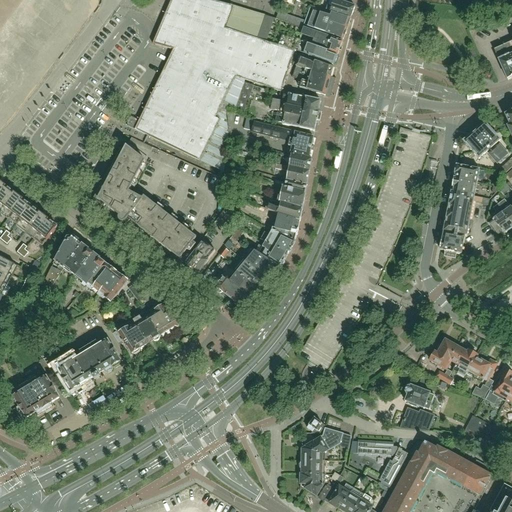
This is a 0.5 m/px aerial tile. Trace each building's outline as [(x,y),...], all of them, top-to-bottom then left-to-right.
[(291,62),(294,53),(295,52),(278,46),(227,29),(225,29),(233,6),(210,0),(171,0),(153,44),(173,49),(140,121),(132,117),(127,126),(219,171),(228,152),(228,138),(228,133),(227,123),(226,109),(235,110),(235,109),(244,83),(245,80),(280,92),(291,62)] [(355,7),(355,6),(345,3),(346,1),(342,0),(335,0),(334,0),(331,12),(350,19),(355,7)] [(234,6),(227,29),(258,40),(265,16),(234,6)] [(350,19),(331,12),(325,10),(325,11),(311,7),(306,22),(304,26),(326,34),(343,40),(350,19)] [(305,22),(279,13),(277,21),(300,28),(304,26),(306,22),(305,22)] [(342,42),(303,29),(301,35),(314,40),(312,45),(338,55),(342,42)] [(338,55),(312,45),(299,41),(299,40),(282,33),(278,46),(295,52),(304,55),(334,66),(338,55)] [(511,41),(494,50),(499,60),(498,61),(508,81),(511,78),(511,41)] [(293,60),(298,62),(295,71),(329,82),(331,78),(333,68),(294,53),(291,62),(292,62),(293,60)] [(299,89),(325,97),(325,96),(329,98),(334,79),(331,78),(329,82),(295,71),(293,77),(302,80),(299,89)] [(245,112),(253,86),(244,83),(235,109),(245,112)] [(319,122),(321,113),(318,113),(320,104),(321,104),(321,102),(319,101),(319,102),(303,98),(303,96),(292,94),(292,96),(288,95),(288,97),(283,96),(282,101),(273,99),(270,110),(278,112),(276,122),(283,123),(282,125),(314,132),(315,130),(314,130),(316,121),(319,122)] [(292,132),(254,122),(251,132),(289,142),(288,146),(292,147),(291,154),(293,154),(293,155),(309,159),(309,157),(310,151),(311,151),(312,146),(311,146),(313,140),(314,138),(292,133),(292,132)] [(465,141),(463,142),(464,143),(478,159),(479,160),(480,159),(486,154),(487,152),(489,155),(497,164),(509,154),(501,144),(500,145),(499,142),(501,141),(499,140),(486,124),(485,123),(484,123),(483,124),(484,124),(470,137),(467,139),(465,141)] [(313,366),(326,375),(343,349),(357,325),(369,302),(394,315),(398,308),(400,303),(402,299),(377,286),(389,260),(401,233),(408,213),(416,192),(418,186),(426,160),(433,137),(403,129),(401,128),(393,155),(384,181),(374,207),(369,221),(358,247),(344,276),(328,307),(313,332),(298,356),(308,362),(313,366)] [(128,219),(142,200),(129,193),(145,162),(126,148),(123,153),(120,152),(93,202),(104,207),(105,206),(119,217),(119,218),(119,219),(118,219),(118,220),(119,221),(119,222),(120,223),(121,224),(122,224),(123,224),(124,223),(125,223),(126,222),(128,219)] [(287,167),(309,171),(312,160),(309,159),(293,155),(290,155),(289,157),(287,167)] [(500,169),(496,173),(504,175),(511,168),(511,158),(508,162),(502,167),(500,169)] [(309,171),(287,167),(286,166),(286,167),(276,165),(275,169),(286,172),(285,180),(307,185),(310,171),(309,171)] [(477,183),(480,170),(457,166),(455,174),(455,175),(455,179),(477,183)] [(282,187),(282,188),(305,193),(307,186),(307,185),(285,180),(285,183),(275,181),(275,183),(271,182),(272,180),(258,177),(256,184),(267,186),(267,183),(282,187)] [(477,183),(455,179),(454,179),(452,188),(453,188),(452,192),(474,197),(477,183)] [(0,211),(15,193),(14,193),(6,187),(0,194),(0,211)] [(303,204),(306,194),(305,193),(282,188),(279,204),(302,211),(303,211),(303,209),(302,209),(303,204)] [(467,237),(473,204),(474,197),(452,192),(451,192),(449,206),(449,210),(448,210),(446,220),(447,220),(446,223),(445,223),(444,233),(442,243),(441,243),(440,249),(441,249),(441,251),(444,251),(444,252),(446,253),(445,257),(455,259),(456,254),(457,255),(458,254),(462,255),(465,236),(467,237)] [(0,213),(8,219),(23,200),(18,196),(19,196),(16,194),(16,195),(15,193),(0,211),(0,213)] [(188,231),(179,224),(178,224),(176,223),(176,222),(167,215),(167,216),(165,214),(156,206),(156,207),(144,198),(142,200),(128,219),(139,228),(148,235),(150,237),(159,244),(160,244),(162,245),(161,246),(171,253),(185,264),(193,253),(191,252),(196,245),(193,243),(196,239),(188,232),(188,231)] [(16,226),(31,207),(23,201),(23,200),(8,219),(8,220),(9,219),(17,225),(16,226)] [(511,208),(504,200),(497,205),(504,215),(504,216),(507,221),(509,221),(510,223),(511,225),(511,208)] [(302,211),(279,204),(278,208),(267,205),(265,210),(271,212),(273,212),(300,222),(302,211)] [(505,235),(511,229),(511,225),(510,223),(509,221),(507,221),(504,216),(504,215),(497,205),(493,208),(499,216),(493,220),(496,224),(491,227),(498,236),(503,233),(505,235)] [(36,210),(31,207),(16,226),(25,233),(40,213),(39,213),(38,212),(39,212),(36,210)] [(298,230),(300,222),(273,212),(271,212),(268,223),(275,224),(273,228),(269,227),(268,228),(272,231),(295,242),(297,235),(297,236),(299,230),(298,230)] [(33,239),(49,220),(47,219),(47,218),(45,216),(44,217),(40,213),(25,233),(33,239)] [(49,220),(33,239),(42,246),(54,231),(57,227),(49,220)] [(4,242),(8,237),(10,234),(6,231),(4,234),(0,239),(4,242)] [(261,241),(265,243),(288,256),(296,243),(295,242),(272,231),(270,236),(265,233),(261,241)] [(63,269),(64,268),(81,245),(78,243),(79,241),(73,237),(72,238),(71,238),(67,238),(54,262),(55,263),(52,267),(46,279),(39,293),(46,299),(55,286),(54,285),(63,269)] [(199,274),(216,252),(203,242),(186,264),(187,265),(186,267),(190,270),(193,270),(194,270),(199,274)] [(288,256),(265,243),(263,248),(259,245),(255,252),(259,254),(275,265),(281,268),(288,256)] [(21,255),(25,250),(27,247),(23,245),(17,253),(21,255)] [(76,277),(93,255),(89,251),(88,248),(84,245),(84,246),(82,246),(81,245),(64,268),(76,277)] [(259,254),(255,252),(253,250),(244,262),(265,279),(266,279),(271,270),(275,265),(259,254)] [(87,286),(104,263),(100,260),(99,257),(96,254),(96,255),(93,255),(76,277),(87,286)] [(0,269),(13,276),(18,265),(0,255),(0,269)] [(265,279),(244,262),(236,272),(257,288),(265,279)] [(99,295),(116,273),(116,272),(116,270),(112,267),(110,268),(109,267),(104,264),(105,264),(104,263),(87,286),(99,295)] [(0,281),(8,286),(13,276),(0,269),(0,281)] [(111,304),(128,282),(127,279),(124,276),(121,277),(120,276),(116,273),(116,272),(116,273),(99,295),(111,304)] [(257,288),(236,272),(228,281),(249,298),(255,292),(257,288)] [(240,306),(249,298),(228,281),(222,277),(219,281),(221,282),(216,288),(218,289),(217,292),(221,294),(223,293),(235,302),(234,303),(235,306),(238,306),(238,305),(240,306)] [(29,284),(25,283),(20,292),(22,293),(25,295),(30,285),(29,284)] [(129,289),(136,298),(142,293),(136,284),(129,289)] [(142,293),(136,298),(140,303),(146,298),(142,293)] [(176,321),(174,317),(173,318),(168,311),(167,311),(165,310),(161,305),(147,313),(161,336),(165,334),(167,337),(177,331),(175,328),(176,328),(178,328),(180,322),(176,321)] [(161,336),(147,313),(133,322),(148,345),(153,341),(156,342),(158,341),(159,341),(160,339),(160,337),(161,336)] [(148,345),(133,322),(126,326),(127,329),(119,334),(132,355),(133,354),(136,355),(139,353),(140,350),(140,349),(148,345)] [(112,334),(118,343),(121,342),(115,333),(112,334)] [(121,361),(116,355),(117,355),(112,347),(112,348),(108,341),(91,350),(104,372),(105,371),(106,373),(108,373),(112,371),(113,369),(111,367),(121,361)] [(460,358),(454,355),(458,348),(446,341),(438,355),(435,353),(430,361),(432,362),(431,364),(437,367),(438,365),(446,369),(450,361),(456,364),(460,358)] [(467,373),(476,358),(477,355),(469,351),(468,354),(458,348),(454,355),(460,358),(456,364),(453,370),(458,373),(460,369),(467,373)] [(104,372),(91,350),(75,361),(88,382),(93,378),(94,380),(100,377),(99,375),(104,372)] [(489,380),(497,365),(491,361),(488,365),(476,358),(467,373),(467,375),(481,383),(483,380),(487,382),(489,380)] [(88,382),(75,361),(61,369),(58,365),(56,366),(59,370),(59,371),(63,378),(67,385),(71,392),(81,386),(82,388),(84,388),(88,386),(88,384),(87,382),(88,382)] [(506,402),(511,391),(511,378),(511,376),(511,373),(506,370),(496,389),(492,386),(489,391),(490,391),(485,400),(494,405),(498,398),(506,402)] [(440,379),(446,383),(449,377),(452,373),(448,371),(446,375),(443,374),(440,372),(437,377),(440,379)] [(60,399),(56,392),(51,384),(47,377),(46,377),(44,373),(42,375),(44,379),(38,382),(36,378),(28,383),(47,415),(54,410),(55,406),(52,406),(51,404),(52,404),(60,399)] [(446,383),(451,386),(454,380),(449,377),(446,383)] [(489,391),(492,386),(494,382),(489,380),(487,382),(484,387),(484,386),(481,391),(476,388),(473,394),(478,396),(484,400),(489,391)] [(47,415),(28,383),(20,388),(23,392),(16,396),(13,392),(11,393),(14,397),(14,398),(18,404),(17,405),(19,407),(17,408),(20,414),(23,412),(27,419),(35,414),(36,414),(37,415),(36,418),(40,419),(47,415)] [(432,405),(435,397),(430,395),(430,394),(429,394),(412,387),(411,387),(407,388),(406,392),(408,395),(407,397),(408,397),(406,401),(405,402),(406,402),(411,404),(410,406),(414,408),(415,406),(425,409),(429,410),(431,405),(432,405)] [(420,414),(409,410),(402,428),(427,431),(432,416),(421,411),(420,414)] [(471,434),(479,420),(473,417),(465,432),(471,435),(471,434)] [(325,426),(315,419),(307,429),(312,432),(315,432),(316,431),(317,431),(319,432),(321,429),(322,430),(325,427),(325,426)] [(478,435),(484,423),(479,420),(471,434),(477,437),(478,435)] [(484,437),(490,426),(484,423),(478,435),(483,438),(484,437)] [(495,429),(493,428),(490,426),(484,437),(489,440),(490,438),(495,429)] [(497,439),(502,430),(494,426),(493,428),(495,429),(490,438),(496,441),(497,439)] [(324,454),(340,444),(340,445),(342,448),(348,449),(351,436),(325,429),(324,436),(321,438),(307,447),(303,450),(302,454),(302,455),(301,462),(323,462),(324,463),(324,454)] [(503,443),(508,432),(503,429),(502,430),(497,439),(503,443)] [(391,487),(409,455),(402,451),(402,450),(399,448),(399,450),(397,449),(393,448),(394,443),(358,441),(357,454),(395,457),(392,462),(390,461),(380,481),(391,487)] [(410,511),(431,473),(435,475),(437,472),(480,495),(490,476),(493,471),(483,466),(480,471),(474,467),(446,452),(438,448),(437,450),(425,443),(419,455),(417,454),(413,462),(384,511),(410,511)] [(322,476),(323,462),(301,462),(301,471),(302,471),(302,475),(301,475),(301,476),(322,476)] [(322,485),(322,476),(301,476),(301,485),(302,485),(302,487),(306,490),(317,497),(323,486),(322,485)] [(388,493),(390,489),(385,486),(380,483),(378,487),(383,490),(385,491),(382,496),(385,498),(388,493)] [(325,501),(333,488),(327,484),(318,499),(324,503),(325,501)] [(340,511),(353,489),(346,485),(344,489),(340,487),(337,491),(333,488),(325,501),(330,503),(334,506),(334,507),(340,511)] [(511,511),(511,489),(504,485),(490,511),(511,511)] [(354,511),(365,496),(364,496),(361,493),(353,489),(340,511),(342,511),(354,511)] [(375,511),(372,510),(373,507),(369,505),(372,499),(365,495),(364,496),(365,496),(354,511),(375,511)]
